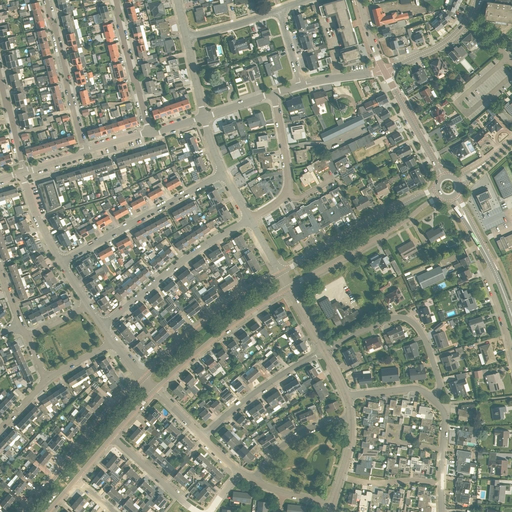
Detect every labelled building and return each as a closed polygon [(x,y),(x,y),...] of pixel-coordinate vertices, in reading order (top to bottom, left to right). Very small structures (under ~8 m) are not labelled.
[(227,4),(230,4),(229,0),(219,0),(221,4),(214,6),(216,14),(224,12),(224,9),(228,8),(227,4)] [(352,22),(352,21),(351,19),(349,19),(346,9),(348,9),(345,0),(338,0),(334,1),(334,4),(325,7),(325,5),(319,7),(322,17),(337,13),(341,27),(337,29),(338,33),(343,32),(345,38),(346,42),(348,42),(349,47),(357,44),(358,44),(356,36),(354,37),(352,32),(355,31),(354,28),(353,28),(352,29),(350,22),(351,22),(352,22)] [(446,9),(447,10),(453,12),(454,13),(456,9),(457,10),(460,3),(453,0),(451,4),(450,5),(448,5),(446,9)] [(511,0),(496,0),(496,3),(495,3),(487,2),(485,20),(506,23),(506,24),(508,24),(508,23),(511,23),(511,22),(511,0),(511,1),(511,0)] [(129,15),(136,13),(135,10),(137,9),(136,6),(145,4),(144,1),(133,3),(134,6),(127,8),(129,15)] [(31,4),(33,10),(41,8),(39,2),(31,4)] [(64,13),(72,11),(70,2),(66,2),(66,3),(59,5),(60,10),(63,10),(64,13)] [(101,13),(108,12),(107,6),(104,6),(103,3),(98,5),(99,8),(101,13)] [(152,11),(154,17),(165,15),(163,6),(162,6),(161,4),(159,4),(158,3),(149,5),(150,11),(152,11)] [(405,19),(405,20),(413,18),(412,12),(399,15),(398,12),(396,12),(392,13),(392,14),(386,16),(385,13),(383,14),(381,7),(373,10),(377,26),(385,24),(403,20),(405,19)] [(205,22),(204,17),(202,8),(197,9),(198,15),(196,15),(198,24),(205,22)] [(440,17),(441,18),(438,21),(443,26),(448,22),(448,21),(451,18),(450,17),(452,15),(446,11),(444,10),(441,10),(442,11),(441,11),(443,13),(441,15),(439,16),(440,17)] [(63,23),(74,20),(82,18),(81,15),(73,16),(74,16),(74,15),(77,15),(76,11),(73,12),(73,11),(72,11),(64,13),(65,16),(62,16),(63,23)] [(99,24),(102,23),(108,21),(107,18),(110,18),(108,12),(101,13),(96,15),(99,24)] [(134,24),(141,22),(141,19),(140,19),(138,12),(136,13),(129,15),(131,21),(134,21),(134,24)] [(303,21),(303,19),(301,14),(294,16),(296,23),(303,21)] [(384,37),(391,35),(390,31),(399,28),(406,26),(405,20),(405,19),(403,20),(385,24),(386,30),(382,31),(384,37)] [(44,20),(36,22),(37,29),(45,27),(44,20)] [(68,31),(76,29),(74,20),(63,23),(65,29),(68,28),(68,31)] [(298,30),(305,27),(305,25),(308,23),(307,20),(303,21),(296,23),(298,30)] [(105,33),(113,31),(111,24),(109,24),(108,21),(102,23),(105,33)] [(443,26),(438,21),(432,25),(438,31),(443,26)] [(142,32),(145,31),(143,25),(144,25),(143,22),(141,22),(134,24),(135,27),(132,28),(134,34),(142,32)] [(169,33),(167,24),(167,22),(159,24),(161,34),(160,35),(161,38),(161,39),(165,38),(167,37),(166,34),(169,33)] [(0,32),(1,37),(8,36),(7,32),(10,31),(8,24),(0,26),(0,32)] [(68,41),(76,39),(79,38),(83,37),(81,33),(78,33),(77,29),(76,29),(68,31),(69,34),(66,35),(68,41)] [(39,38),(46,36),(45,30),(37,32),(39,38)] [(268,37),(271,36),(269,30),(261,32),(263,38),(258,39),(260,47),(270,44),(268,37)] [(417,35),(414,36),(414,37),(417,43),(416,43),(419,42),(419,43),(423,41),(422,37),(423,36),(422,31),(421,30),(416,32),(417,35)] [(107,43),(113,41),(112,38),(115,37),(113,31),(105,33),(102,33),(103,40),(106,39),(107,43)] [(144,40),(142,32),(134,34),(135,40),(138,40),(139,43),(146,41),(146,39),(144,40)] [(462,41),(469,50),(482,39),(476,33),(473,35),(471,33),(462,41)] [(311,35),(310,36),(309,34),(300,36),(302,43),(313,40),(311,35)] [(4,50),(11,48),(10,44),(16,43),(15,40),(16,40),(15,36),(8,38),(9,41),(3,43),(4,50)] [(40,44),(48,42),(46,36),(39,38),(40,44)] [(69,47),(72,47),(73,49),(78,48),(82,47),(81,44),(80,44),(79,38),(76,39),(68,41),(69,47)] [(167,53),(171,52),(175,51),(173,40),(165,41),(165,38),(161,39),(161,38),(155,40),(157,47),(164,46),(164,47),(165,53),(167,53)] [(392,50),(399,48),(404,46),(403,42),(398,44),(397,41),(398,41),(397,38),(390,40),(392,50)] [(248,49),(247,44),(245,39),(236,42),(235,39),(229,41),(233,55),(239,53),(239,51),(248,49)] [(313,47),(313,48),(315,47),(314,45),(313,40),(302,43),(304,50),(313,47)] [(110,52),(118,50),(116,43),(114,44),(113,41),(107,43),(110,52)] [(138,52),(146,50),(149,50),(147,41),(146,41),(139,43),(140,45),(137,46),(138,52)] [(42,50),(49,48),(48,42),(40,44),(42,50)] [(361,58),(357,44),(349,47),(345,48),(343,49),(340,49),(341,56),(339,56),(341,63),(347,61),(361,58)] [(217,57),(215,49),(217,48),(216,45),(206,47),(208,57),(209,56),(210,59),(207,60),(208,65),(209,65),(209,66),(210,67),(215,66),(215,65),(215,64),(220,62),(218,56),(217,57)] [(467,53),(464,49),(461,46),(458,48),(456,46),(454,48),(455,50),(452,52),(451,52),(450,52),(449,52),(448,57),(450,57),(454,62),(458,58),(460,56),(462,57),(467,53)] [(42,53),(43,56),(51,55),(49,48),(42,50),(40,51),(40,53),(42,53)] [(79,53),(78,48),(73,49),(73,53),(71,53),(72,59),(80,57),(83,57),(84,57),(83,52),(79,53)] [(7,62),(18,60),(16,50),(10,51),(10,55),(6,56),(7,62)] [(112,62),(118,61),(117,58),(120,57),(118,50),(110,52),(112,62)] [(149,60),(153,59),(152,55),(148,56),(146,50),(138,52),(140,59),(143,58),(144,61),(149,60)] [(32,61),(37,59),(35,52),(30,53),(29,53),(29,56),(30,55),(32,61)] [(308,64),(318,61),(319,60),(317,55),(316,53),(315,54),(306,57),(308,64)] [(279,55),(278,54),(272,56),(274,60),(274,61),(271,62),(271,63),(265,65),(269,76),(274,74),(273,70),(277,69),(277,70),(282,69),(279,59),(280,58),(279,56),(280,56),(279,55)] [(47,65),(54,63),(53,57),(45,59),(47,65)] [(83,57),(80,57),(72,59),(74,66),(77,65),(77,68),(83,67),(82,67),(85,66),(83,57)] [(171,72),(178,70),(177,65),(178,64),(177,59),(168,61),(171,72)] [(13,71),(20,69),(23,69),(22,65),(19,66),(18,60),(7,62),(8,69),(13,68),(13,71)] [(448,71),(446,67),(443,62),(441,64),(439,60),(431,64),(438,77),(448,71)] [(111,73),(123,70),(121,63),(119,64),(118,61),(112,62),(109,63),(110,66),(109,66),(109,67),(111,73)] [(320,67),(318,62),(318,61),(308,64),(310,71),(317,68),(320,67)] [(47,65),(48,71),(56,70),(54,63),(47,65)] [(259,75),(260,74),(257,66),(256,66),(252,67),(252,68),(247,70),(247,69),(237,72),(236,70),(236,69),(235,69),(238,76),(240,75),(243,83),(243,82),(250,79),(251,82),(256,81),(255,76),(259,74),(259,75)] [(77,79),(93,75),(92,72),(87,73),(84,73),(83,67),(77,68),(78,72),(75,72),(77,79)] [(144,76),(152,74),(151,71),(157,70),(156,67),(143,70),(144,76)] [(414,79),(415,79),(417,82),(418,83),(419,84),(420,84),(421,83),(426,80),(427,80),(427,79),(427,77),(426,77),(427,77),(422,67),(416,71),(416,72),(412,74),(413,76),(412,77),(412,78),(413,78),(413,79),(414,79)] [(11,82),(22,79),(20,69),(13,71),(14,74),(10,75),(11,82)] [(50,78),(57,76),(56,70),(48,71),(49,75),(43,77),(43,76),(37,78),(38,80),(44,79),(50,78)] [(117,82),(123,80),(122,78),(125,77),(123,70),(111,73),(113,80),(114,83),(117,82)] [(174,79),(175,79),(180,77),(178,70),(171,72),(168,73),(167,73),(168,77),(167,77),(169,84),(175,82),(174,79)] [(85,87),(92,85),(91,81),(94,81),(93,77),(93,75),(77,79),(78,85),(84,83),(85,87)] [(465,82),(461,76),(457,79),(462,85),(465,82)] [(24,89),(22,79),(11,82),(13,88),(17,87),(18,90),(24,89)] [(120,92),(128,90),(126,83),(123,83),(123,80),(117,82),(114,83),(114,86),(118,85),(120,92)] [(147,88),(158,86),(158,85),(160,85),(160,82),(157,83),(156,81),(154,82),(153,80),(146,82),(147,88)] [(228,90),(226,85),(225,83),(213,87),(216,94),(228,90)] [(89,96),(88,93),(95,92),(95,91),(96,91),(95,88),(96,88),(95,85),(95,84),(92,85),(85,87),(86,90),(80,92),(82,98),(89,96)] [(52,91),(47,92),(47,94),(52,93),(60,91),(58,85),(51,87),(52,91)] [(149,94),(154,92),(155,95),(163,93),(162,90),(159,91),(158,86),(147,88),(149,94)] [(14,95),(16,101),(26,99),(25,94),(29,92),(28,88),(24,89),(18,90),(19,94),(14,95)] [(427,103),(435,98),(429,88),(420,92),(424,99),(425,98),(427,103)] [(122,102),(123,101),(128,100),(127,97),(130,96),(128,90),(120,92),(121,98),(121,99),(122,102)] [(54,99),(61,97),(60,91),(52,93),(54,99)] [(314,94),(316,104),(328,101),(327,96),(326,92),(318,94),(317,93),(314,94)] [(191,107),(188,100),(189,99),(188,94),(184,95),(186,100),(182,101),(185,109),(191,107)] [(384,104),(389,102),(386,94),(381,96),(384,104)] [(83,105),(96,102),(95,99),(93,100),(92,96),(89,96),(82,98),(83,105)] [(304,108),(302,101),(300,96),(294,98),(295,99),(286,102),(289,112),(304,108)] [(365,114),(373,109),(381,106),(384,104),(381,96),(376,99),(367,103),(365,104),(364,104),(364,105),(361,107),(365,114)] [(61,97),(54,99),(55,105),(63,103),(61,97)] [(22,110),(29,108),(28,105),(26,99),(16,101),(17,108),(22,107),(22,110)] [(179,111),(185,109),(182,101),(176,103),(179,111)] [(167,115),(164,107),(161,108),(160,102),(157,103),(157,104),(159,109),(161,117),(167,115)] [(55,105),(52,106),(54,112),(64,110),(63,103),(55,105)] [(173,113),(170,105),(169,103),(164,105),(164,107),(167,115),(173,113)] [(173,113),(179,111),(176,103),(170,105),(173,113)] [(511,103),(510,105),(508,103),(503,107),(511,116),(511,114),(511,103)] [(347,109),(347,108),(347,107),(347,106),(346,106),(346,105),(345,105),(344,104),(343,104),(342,104),(341,105),(340,105),(340,106),(339,107),(339,108),(339,109),(339,110),(340,110),(340,111),(341,112),(342,112),(343,112),(344,112),(345,112),(346,111),(347,110),(347,109)] [(320,114),(317,105),(313,106),(311,107),(315,115),(320,114)] [(383,111),(381,106),(373,109),(365,114),(361,115),(364,120),(375,115),(379,123),(380,123),(384,121),(383,120),(390,116),(389,115),(390,114),(389,112),(388,113),(387,110),(386,110),(387,110),(384,111),(383,111)] [(439,123),(445,120),(443,117),(444,116),(441,110),(440,110),(438,107),(432,111),(434,114),(433,115),(436,120),(437,120),(439,123)] [(20,121),(28,119),(27,115),(34,113),(33,108),(29,108),(22,110),(23,113),(19,114),(20,121)] [(490,108),(487,110),(493,117),(496,115),(490,108)] [(155,119),(161,117),(159,109),(152,111),(155,119)] [(259,127),(266,125),(262,113),(255,115),(256,117),(248,120),(251,129),(259,126),(259,127)] [(365,123),(364,120),(361,115),(346,122),(339,126),(328,131),(325,132),(320,135),(324,142),(342,133),(347,131),(365,123)] [(99,128),(102,135),(108,133),(106,126),(105,123),(103,117),(100,118),(102,124),(103,127),(99,128)] [(132,126),(138,124),(136,117),(130,119),(132,126)] [(502,127),(494,118),(485,126),(491,133),(495,130),(497,132),(502,127)] [(27,129),(32,128),(33,128),(32,124),(30,125),(28,119),(20,121),(22,127),(26,126),(27,129)] [(126,128),(132,126),(130,119),(124,120),(126,128)] [(120,130),(126,128),(124,120),(118,122),(120,130)] [(448,142),(456,137),(454,134),(455,134),(456,132),(455,130),(453,129),(452,130),(450,126),(454,124),(451,120),(445,124),(447,127),(447,128),(444,130),(446,134),(445,134),(446,136),(445,137),(448,142)] [(225,134),(239,130),(240,132),(246,130),(243,121),(237,123),(236,121),(232,123),(228,125),(227,125),(223,126),(225,134)] [(390,133),(394,131),(393,129),(396,127),(393,121),(386,125),(382,127),(387,135),(390,133)] [(120,130),(118,122),(112,124),(114,132),(120,130)] [(382,128),(380,123),(379,123),(368,130),(370,134),(382,128)] [(108,133),(114,132),(112,124),(106,126),(108,133)] [(294,140),(306,138),(305,131),(304,125),(291,127),(292,132),(292,131),(294,140)] [(96,137),(102,135),(99,128),(93,129),(96,137)] [(90,139),(96,137),(93,129),(87,131),(90,139)] [(489,136),(486,132),(483,129),(474,138),(481,146),(488,140),(486,138),(489,136)] [(396,142),(402,139),(399,133),(388,138),(390,141),(394,139),(396,142)] [(370,134),(355,141),(359,148),(365,145),(374,141),(370,134)] [(70,145),(76,143),(74,135),(68,137),(70,145)] [(259,149),(263,148),(268,147),(267,140),(268,140),(268,135),(258,137),(259,142),(258,142),(259,149)] [(64,146),(70,145),(68,137),(62,139),(64,146)] [(189,146),(196,143),(194,137),(185,140),(184,139),(179,140),(181,145),(188,142),(189,146)] [(64,146),(62,139),(56,141),(58,148),(64,146)] [(58,148),(56,141),(50,142),(52,150),(58,148)] [(359,148),(355,141),(352,143),(348,144),(352,152),(359,148)] [(46,152),(52,150),(50,142),(44,144),(46,152)] [(235,159),(241,156),(244,154),(242,148),(239,142),(228,147),(230,152),(232,152),(235,159)] [(192,152),(194,152),(199,150),(196,143),(189,146),(186,148),(188,152),(184,153),(184,154),(178,156),(180,161),(188,158),(194,156),(192,152)] [(463,158),(468,156),(461,143),(452,149),(455,156),(457,155),(460,160),(462,158),(463,158)] [(40,154),(46,152),(44,144),(37,146),(40,154)] [(169,152),(168,149),(166,144),(160,146),(162,154),(169,152)] [(34,155),(40,154),(37,146),(31,148),(34,155)] [(156,156),(162,154),(160,146),(154,148),(156,156)] [(399,159),(412,152),(409,146),(394,153),(394,152),(390,154),(394,161),(394,162),(399,159)] [(28,157),(34,155),(31,148),(25,150),(28,157)] [(150,158),(156,156),(154,148),(148,150),(150,158)] [(306,161),(305,152),(304,149),(295,151),(297,163),(306,161)] [(144,159),(150,158),(148,150),(141,151),(144,159)] [(138,161),(144,159),(141,151),(135,153),(138,161)] [(137,161),(138,161),(135,153),(129,155),(131,163),(134,162),(135,165),(136,165),(138,164),(137,161)] [(263,169),(272,167),(271,160),(272,160),(271,156),(264,157),(263,153),(258,154),(259,162),(262,162),(263,169)] [(4,156),(6,163),(12,162),(10,154),(4,156)] [(125,165),(131,163),(129,155),(123,157),(125,165)] [(410,167),(412,166),(416,164),(413,158),(411,159),(410,155),(404,159),(407,165),(400,168),(402,173),(410,169),(410,167)] [(201,156),(195,159),(194,156),(188,158),(189,163),(192,162),(194,167),(204,163),(201,156)] [(117,159),(120,170),(120,169),(126,168),(125,165),(123,157),(117,159)] [(327,164),(331,162),(328,157),(320,161),(319,160),(310,165),(313,171),(316,169),(318,173),(328,167),(327,164)] [(339,171),(341,174),(347,171),(349,169),(346,163),(349,161),(347,157),(346,157),(342,159),(334,164),(335,166),(336,166),(339,171)] [(112,160),(106,162),(109,175),(115,173),(115,171),(114,168),(112,160)] [(103,177),(109,175),(106,162),(99,164),(103,177)] [(245,179),(256,173),(249,162),(240,167),(243,174),(245,179)] [(191,172),(193,176),(198,175),(197,173),(206,169),(204,163),(194,167),(195,170),(191,172)] [(99,178),(103,177),(99,164),(93,166),(96,174),(97,177),(98,180),(99,185),(101,184),(99,178)] [(310,173),(313,171),(310,165),(306,167),(309,171),(302,175),(303,176),(300,178),(304,186),(315,180),(310,173)] [(87,168),(89,176),(96,174),(93,166),(87,168)] [(347,185),(353,182),(349,175),(355,172),(353,167),(349,169),(347,171),(341,174),(342,176),(345,182),(347,185)] [(81,169),(83,177),(89,176),(87,168),(81,169)] [(425,182),(423,177),(421,173),(418,168),(410,172),(414,179),(415,182),(409,185),(408,185),(407,182),(406,182),(405,183),(409,190),(412,188),(425,182)] [(504,199),(511,195),(511,184),(504,168),(494,177),(504,199)] [(83,185),(85,184),(84,180),(83,177),(81,169),(75,171),(77,179),(78,182),(82,181),(83,185)] [(71,181),(77,179),(75,171),(69,173),(71,181)] [(62,175),(65,183),(71,181),(69,173),(62,175)] [(58,185),(56,186),(58,195),(61,194),(59,188),(66,186),(65,183),(62,175),(56,177),(58,185)] [(181,184),(178,177),(178,178),(176,175),(171,178),(172,181),(175,187),(181,184)] [(175,187),(172,181),(169,183),(166,177),(163,178),(166,184),(169,190),(175,187)] [(378,184),(379,187),(376,189),(379,196),(385,193),(386,195),(390,193),(387,188),(391,186),(387,179),(378,184)] [(58,195),(56,186),(54,180),(39,184),(48,212),(61,205),(58,195)] [(262,186),(266,193),(271,190),(271,191),(275,188),(270,180),(267,182),(265,183),(266,184),(262,186)] [(405,183),(406,182),(405,180),(403,181),(403,180),(401,181),(402,182),(401,182),(402,184),(395,188),(399,195),(409,190),(405,183)] [(139,183),(142,189),(146,196),(149,194),(152,200),(158,197),(154,191),(151,192),(149,189),(147,190),(142,181),(139,183)] [(164,193),(160,188),(163,186),(161,182),(152,187),(154,191),(158,197),(164,193)] [(262,186),(260,183),(251,188),(254,193),(257,192),(259,197),(266,193),(262,186)] [(368,192),(371,190),(370,186),(362,191),(365,197),(359,200),(357,198),(353,200),(358,210),(362,208),(370,204),(366,195),(369,194),(368,192)] [(342,192),(340,188),(340,187),(338,189),(338,188),(332,191),(332,192),(329,193),(332,199),(334,198),(335,197),(334,195),(338,193),(342,201),(346,199),(342,192)] [(20,198),(19,196),(17,189),(10,191),(12,198),(13,200),(20,198)] [(134,195),(137,200),(140,206),(146,203),(143,197),(146,196),(142,189),(137,192),(137,193),(134,195)] [(212,199),(219,195),(216,189),(209,193),(212,199)] [(477,195),(476,195),(477,197),(476,198),(476,199),(483,214),(492,209),(488,200),(492,198),(488,189),(478,193),(477,195)] [(5,200),(12,198),(10,191),(3,193),(5,200)] [(123,208),(120,210),(123,216),(129,212),(126,207),(128,206),(128,205),(125,199),(121,192),(118,193),(119,197),(117,198),(123,208)] [(334,202),(332,199),(329,193),(327,195),(327,194),(321,197),(321,198),(318,199),(325,211),(327,210),(325,206),(329,204),(331,207),(336,205),(334,202)] [(209,201),(212,207),(214,205),(216,205),(222,201),(219,195),(212,199),(209,201)] [(137,200),(134,202),(131,197),(129,199),(128,197),(125,199),(128,205),(131,204),(134,210),(140,206),(137,200)] [(321,213),(325,211),(318,199),(316,201),(316,200),(310,203),(311,204),(308,205),(311,211),(317,207),(321,213)] [(353,211),(350,206),(346,199),(342,201),(346,208),(339,211),(342,217),(345,215),(345,216),(351,212),(353,211)] [(195,210),(198,208),(195,203),(194,201),(189,204),(192,211),(195,210)] [(187,214),(192,211),(189,204),(183,207),(187,214)] [(310,219),(314,217),(311,211),(308,205),(306,206),(305,206),(304,207),(303,205),(300,207),(301,209),(300,209),(300,210),(297,211),(301,219),(304,217),(303,215),(307,213),(310,219)] [(339,211),(336,205),(331,207),(335,214),(332,215),(328,209),(327,210),(325,211),(328,216),(331,223),(334,221),(335,222),(340,218),(342,217),(339,211)] [(222,216),(229,212),(225,206),(218,210),(222,216)] [(123,216),(120,210),(116,211),(114,207),(111,209),(117,219),(123,216)] [(182,217),(187,214),(183,207),(178,210),(182,217)] [(53,224),(61,220),(58,214),(65,211),(64,208),(50,215),(52,217),(50,219),(53,224)] [(210,216),(218,212),(216,208),(210,211),(208,213),(210,216)] [(176,220),(182,217),(178,210),(172,213),(176,220)] [(304,223),(301,219),(297,211),(295,212),(289,215),(289,216),(286,217),(289,223),(290,223),(296,219),(299,225),(303,223),(304,223)] [(329,224),(331,223),(328,216),(325,211),(321,213),(324,220),(318,223),(321,229),(324,227),(324,228),(330,224),(329,224)] [(106,225),(112,222),(107,212),(101,215),(103,219),(106,225)] [(219,217),(220,219),(222,223),(232,218),(229,212),(222,216),(219,217)] [(170,223),(169,221),(167,216),(161,219),(165,226),(170,223)] [(106,225),(103,219),(100,220),(98,217),(95,218),(100,228),(106,225)] [(285,225),(288,232),(293,229),(290,223),(289,223),(286,217),(284,219),(284,218),(278,221),(278,222),(275,224),(278,229),(285,225)] [(313,234),(319,230),(321,229),(318,223),(314,217),(310,219),(304,223),(303,223),(310,235),(313,233),(313,234)] [(26,219),(17,222),(20,228),(28,225),(26,219)] [(160,229),(165,226),(161,219),(156,222),(160,229)] [(60,231),(67,227),(66,225),(63,226),(61,220),(53,224),(55,230),(58,229),(60,231)] [(78,225),(75,220),(71,222),(74,227),(75,227),(77,231),(79,229),(83,237),(89,234),(84,224),(77,227),(77,226),(78,225)] [(95,231),(93,226),(90,221),(84,224),(89,234),(95,231)] [(155,232),(160,229),(156,222),(151,225),(155,232)] [(212,229),(209,223),(201,227),(201,228),(205,234),(210,230),(212,229)] [(296,227),(299,233),(296,235),(299,241),(302,239),(302,240),(308,236),(310,235),(303,223),(299,225),(296,227)] [(22,234),(26,233),(31,231),(28,225),(20,228),(22,234)] [(154,232),(155,232),(151,225),(146,228),(149,235),(154,232)] [(200,237),(205,234),(201,228),(201,227),(196,231),(200,237)] [(149,235),(146,228),(140,231),(144,238),(149,235)] [(426,233),(431,242),(432,243),(441,238),(444,235),(445,235),(443,230),(442,231),(440,228),(434,231),(433,229),(426,233)] [(195,240),(200,237),(196,231),(193,232),(191,229),(189,231),(191,234),(195,240)] [(296,235),(295,233),(293,229),(288,232),(292,238),(285,241),(288,247),(291,245),(292,246),(298,242),(297,242),(299,241),(296,235)] [(61,241),(69,237),(66,231),(61,234),(58,235),(61,241)] [(138,247),(139,249),(142,248),(142,246),(138,241),(141,239),(143,243),(144,247),(148,250),(150,248),(147,245),(144,238),(140,231),(134,234),(136,237),(133,238),(138,247)] [(195,240),(191,234),(186,237),(190,244),(195,240)] [(511,234),(496,241),(500,250),(511,245),(511,234)] [(238,244),(245,241),(241,235),(235,238),(238,244)] [(28,246),(36,243),(33,237),(23,241),(25,247),(27,246),(28,246)] [(74,242),(73,238),(70,240),(69,237),(61,241),(64,247),(74,242)] [(134,247),(131,241),(128,237),(122,240),(126,247),(129,245),(131,249),(134,247)] [(185,247),(190,244),(186,237),(182,239),(181,240),(181,241),(185,247)] [(126,247),(122,240),(116,244),(119,249),(117,251),(119,255),(121,254),(125,252),(128,250),(127,249),(126,247)] [(180,250),(185,247),(181,241),(181,240),(176,244),(174,242),(172,244),(175,248),(177,247),(180,250)] [(240,251),(244,249),(248,246),(245,241),(238,244),(234,246),(237,251),(236,251),(236,252),(234,254),(235,257),(241,254),(240,251)] [(417,251),(415,246),(412,242),(404,246),(398,249),(404,259),(408,256),(417,251)] [(30,252),(33,251),(38,249),(36,243),(28,246),(30,252)] [(222,246),(225,251),(225,252),(234,246),(232,243),(229,245),(228,243),(222,246)] [(9,252),(8,249),(7,246),(0,248),(0,250),(1,255),(9,252)] [(113,258),(116,257),(110,247),(104,250),(108,257),(108,256),(109,258),(110,260),(113,258)] [(175,254),(170,248),(165,252),(170,258),(175,254)] [(224,256),(222,252),(220,248),(214,251),(219,259),(224,256)] [(105,258),(108,257),(104,250),(98,254),(104,264),(107,262),(105,258)] [(209,255),(214,263),(219,259),(214,251),(209,255)] [(244,263),(254,257),(251,251),(243,256),(241,254),(235,257),(237,260),(241,258),(244,263)] [(11,258),(10,255),(9,252),(1,255),(4,261),(11,258)] [(165,261),(160,256),(158,258),(153,252),(152,253),(151,254),(154,257),(156,260),(161,265),(165,261)] [(165,261),(170,258),(165,252),(160,256),(165,261)] [(387,267),(386,265),(390,263),(386,256),(382,258),(382,256),(380,258),(378,254),(370,258),(372,262),(370,263),(373,268),(379,265),(382,270),(382,269),(383,270),(384,270),(386,270),(386,269),(387,268),(386,267),(387,267)] [(37,265),(44,260),(41,255),(34,259),(37,265)] [(249,268),(257,263),(254,257),(244,263),(243,263),(247,269),(249,268)] [(455,269),(471,262),(468,257),(460,260),(461,262),(454,266),(455,269)] [(210,267),(207,262),(204,258),(198,262),(203,269),(205,271),(210,268),(213,273),(216,271),(212,265),(210,267)] [(89,266),(91,265),(86,259),(82,261),(83,262),(76,267),(79,272),(86,268),(89,266)] [(46,270),(44,268),(48,266),(44,260),(37,265),(34,267),(35,269),(38,267),(40,270),(32,275),(34,278),(41,274),(41,273),(46,270)] [(161,265),(156,260),(154,261),(151,264),(156,270),(161,265)] [(395,260),(391,262),(391,263),(397,274),(401,271),(395,260)] [(143,267),(139,263),(138,262),(135,264),(138,268),(142,272),(141,272),(146,278),(151,273),(146,268),(144,270),(142,268),(143,267)] [(193,265),(198,272),(203,269),(198,262),(193,265)] [(11,272),(18,269),(16,263),(9,266),(11,272)] [(249,271),(251,274),(254,272),(254,273),(261,269),(257,263),(249,268),(250,270),(249,271)] [(230,269),(234,274),(240,270),(236,265),(230,269)] [(83,278),(91,273),(90,273),(92,271),(89,266),(86,268),(79,272),(83,278)] [(445,276),(442,270),(440,266),(417,277),(422,289),(446,278),(445,276)] [(13,278),(20,275),(18,269),(11,272),(13,278)] [(194,277),(191,273),(188,269),(183,273),(190,282),(195,278),(199,283),(201,281),(196,275),(194,277)] [(98,276),(101,274),(105,272),(104,270),(96,274),(89,278),(91,281),(87,284),(90,289),(98,284),(98,285),(101,283),(99,281),(100,279),(98,277),(99,277),(98,276)] [(464,280),(472,277),(469,270),(460,273),(461,277),(456,279),(459,286),(466,283),(464,280)] [(45,283),(54,277),(51,271),(44,276),(46,279),(43,280),(44,283),(45,282),(45,283)] [(142,281),(146,278),(141,272),(137,276),(142,281)] [(196,275),(201,281),(204,279),(208,276),(206,272),(201,275),(199,273),(196,275)] [(178,277),(183,284),(186,282),(188,284),(190,282),(183,273),(178,277)] [(25,280),(30,278),(29,275),(24,277),(22,278),(20,275),(13,278),(15,283),(22,281),(22,280),(25,280)] [(137,285),(142,281),(137,276),(132,280),(137,285)] [(54,284),(58,282),(54,277),(45,283),(48,288),(42,291),(43,294),(55,288),(56,287),(54,284)] [(236,284),(233,279),(232,277),(226,281),(224,279),(230,288),(236,284)] [(230,288),(224,279),(219,283),(216,279),(213,281),(220,291),(223,289),(225,292),(230,288)] [(132,289),(137,285),(132,280),(127,284),(132,289)] [(179,287),(177,284),(173,280),(168,285),(174,291),(179,287)] [(17,289),(25,286),(22,281),(15,283),(17,289)] [(217,293),(220,291),(213,281),(210,283),(213,287),(207,291),(207,290),(213,300),(219,295),(217,293)] [(388,282),(377,288),(380,294),(383,292),(383,290),(390,285),(388,282)] [(101,290),(98,285),(98,284),(90,289),(94,295),(101,290)] [(128,293),(132,289),(127,284),(123,288),(128,293)] [(176,294),(174,291),(168,285),(163,289),(169,296),(172,293),(174,296),(176,294)] [(19,295),(27,292),(25,286),(17,289),(19,295)] [(213,300),(207,290),(201,295),(194,286),(192,288),(195,293),(199,298),(202,296),(203,297),(208,304),(213,300)] [(128,293),(123,288),(116,293),(117,294),(121,299),(123,297),(128,293)] [(404,299),(402,295),(398,289),(390,293),(391,293),(384,297),(388,304),(395,300),(396,303),(404,299)] [(466,290),(463,292),(462,290),(457,291),(460,299),(461,299),(462,303),(459,304),(459,305),(458,305),(460,309),(460,308),(460,309),(471,305),(472,309),(477,307),(475,300),(474,301),(472,296),(471,296),(470,293),(468,294),(466,291),(467,291),(466,290)] [(21,301),(29,298),(27,292),(19,295),(21,301)] [(66,307),(72,304),(66,292),(64,294),(65,297),(62,299),(66,307)] [(162,301),(164,299),(159,292),(154,296),(162,306),(164,304),(162,301)] [(202,301),(199,298),(195,293),(192,295),(194,298),(189,302),(192,306),(196,312),(202,308),(199,304),(202,301)] [(55,312),(60,309),(57,301),(55,299),(54,295),(52,296),(55,303),(51,304),(55,312)] [(101,306),(109,301),(105,296),(98,301),(101,306)] [(159,308),(162,306),(154,296),(149,300),(154,307),(157,305),(159,308)] [(350,307),(349,308),(347,309),(344,304),(340,306),(338,302),(332,305),(328,298),(329,298),(328,298),(319,303),(319,304),(319,303),(324,311),(323,311),(323,312),(324,312),(328,319),(328,320),(332,318),(336,326),(342,323),(344,326),(344,325),(352,321),(360,316),(360,317),(360,316),(357,310),(356,311),(353,313),(350,307)] [(66,307),(62,299),(57,301),(60,309),(66,307)] [(112,307),(110,304),(114,302),(112,299),(109,301),(101,306),(105,312),(112,307)] [(51,304),(50,302),(46,303),(45,300),(42,301),(49,315),(55,312),(51,304)] [(196,312),(192,306),(188,309),(186,306),(183,308),(177,300),(175,302),(174,301),(174,302),(182,312),(185,309),(191,317),(196,312)] [(44,318),(49,315),(42,301),(40,302),(42,305),(39,307),(40,310),(44,318)] [(180,314),(182,312),(174,302),(172,303),(169,305),(166,309),(169,312),(174,307),(180,314)] [(424,324),(432,321),(432,323),(437,321),(434,315),(431,317),(427,306),(426,307),(424,303),(417,305),(418,310),(419,314),(421,314),(424,324)] [(151,312),(147,308),(144,304),(139,308),(145,315),(146,316),(151,312)] [(281,317),(286,314),(282,306),(274,311),(276,313),(273,315),(276,319),(280,326),(285,323),(281,317)] [(140,319),(145,315),(139,308),(134,312),(140,319)] [(38,321),(44,318),(40,310),(34,313),(38,321)] [(34,313),(33,311),(28,314),(29,316),(32,323),(38,321),(34,313)] [(276,319),(273,315),(271,316),(269,314),(262,318),(266,325),(264,327),(265,328),(269,334),(272,333),(270,329),(269,327),(272,326),(270,323),(276,319)] [(185,321),(180,315),(175,320),(180,326),(185,321)] [(129,326),(134,322),(130,316),(127,319),(129,321),(126,324),(124,321),(119,326),(117,327),(121,333),(129,326)] [(477,336),(485,333),(483,327),(484,326),(482,317),(469,321),(473,336),(476,335),(477,336)] [(175,320),(169,324),(175,330),(180,326),(175,320)] [(448,345),(444,331),(441,332),(439,329),(443,325),(441,322),(434,328),(436,331),(437,331),(438,333),(434,335),(435,335),(438,342),(437,343),(439,349),(448,345)] [(262,329),(260,327),(257,323),(251,327),(258,337),(261,335),(262,335),(264,334),(266,338),(270,336),(269,334),(265,328),(262,329)] [(125,338),(132,332),(133,331),(129,326),(121,333),(125,338)] [(406,338),(404,334),(401,326),(397,328),(397,327),(396,327),(397,329),(388,333),(388,334),(384,335),(387,344),(388,344),(392,342),(391,340),(394,339),(396,342),(406,338)] [(170,334),(167,331),(165,329),(160,333),(158,332),(164,339),(170,334)] [(164,339),(158,332),(156,330),(151,335),(149,332),(147,334),(148,336),(152,340),(152,341),(153,342),(156,340),(159,344),(164,339)] [(287,333),(287,332),(285,334),(288,339),(289,338),(291,343),(300,337),(297,331),(292,334),(290,331),(287,333)] [(130,343),(136,337),(132,332),(125,338),(130,343)] [(250,338),(249,336),(246,332),(239,337),(243,342),(241,343),(245,349),(249,346),(246,342),(250,338)] [(148,336),(147,334),(146,334),(145,333),(139,339),(141,341),(134,347),(138,352),(144,347),(142,344),(145,341),(143,339),(148,336)] [(380,346),(383,345),(380,336),(377,338),(377,337),(372,339),(373,340),(370,341),(369,339),(366,341),(366,340),(365,341),(367,345),(365,346),(364,347),(366,351),(367,352),(369,351),(369,350),(373,348),(374,350),(381,347),(380,346)] [(239,347),(237,344),(234,340),(228,345),(233,351),(230,353),(234,358),(239,354),(236,350),(239,347)] [(156,346),(153,342),(152,341),(144,347),(138,352),(142,357),(148,352),(147,351),(151,347),(153,349),(156,346)] [(300,353),(307,348),(303,342),(296,346),(295,343),(290,346),(293,351),(298,348),(300,353)] [(407,359),(419,355),(416,347),(417,346),(416,342),(403,347),(406,354),(405,354),(407,359)] [(14,352),(20,349),(18,343),(11,346),(13,349),(10,350),(10,351),(6,353),(7,355),(11,353),(14,352)] [(479,347),(485,365),(496,361),(490,344),(479,347)] [(348,366),(351,364),(353,368),(359,365),(357,361),(358,361),(355,355),(356,354),(352,347),(343,353),(347,361),(345,362),(348,366)] [(462,347),(455,349),(456,353),(458,352),(459,355),(464,353),(462,347)] [(17,358),(23,355),(20,349),(14,352),(17,358)] [(229,356),(226,353),(223,349),(217,354),(221,359),(219,361),(224,367),(227,365),(224,361),(226,359),(225,358),(229,356)] [(280,361),(276,358),(276,357),(279,355),(275,350),(273,352),(271,350),(265,355),(269,360),(274,366),(280,361)] [(448,371),(459,367),(456,360),(460,359),(458,353),(442,358),(443,362),(445,362),(448,371)] [(19,364),(26,361),(23,355),(17,358),(19,364)] [(217,364),(216,361),(212,357),(206,362),(210,368),(208,369),(212,374),(217,371),(213,367),(217,364)] [(102,368),(110,363),(106,358),(103,360),(99,363),(102,368)] [(274,366),(269,360),(265,363),(262,359),(258,363),(261,368),(264,365),(269,371),(274,366)] [(22,370),(28,367),(26,361),(19,364),(22,370)] [(261,368),(258,363),(257,362),(252,366),(254,369),(251,372),(256,378),(261,374),(258,370),(261,368)] [(103,375),(113,369),(110,363),(102,368),(100,370),(103,375)] [(425,368),(424,368),(423,364),(417,365),(417,368),(410,369),(411,380),(426,379),(425,368)] [(208,374),(205,370),(202,366),(196,371),(200,376),(198,378),(203,384),(207,380),(205,377),(208,374)] [(25,376),(31,374),(28,367),(22,370),(19,372),(21,376),(17,377),(18,379),(22,378),(25,376)] [(395,378),(398,377),(397,367),(381,369),(383,382),(395,380),(395,378)] [(308,371),(311,378),(314,377),(318,375),(314,368),(308,371)] [(83,379),(91,374),(88,369),(86,370),(85,369),(79,373),(83,379)] [(107,380),(117,374),(113,369),(103,375),(104,375),(107,380)] [(474,371),(475,379),(483,377),(482,370),(474,371)] [(372,382),(371,373),(370,373),(370,371),(363,371),(363,373),(355,374),(356,383),(359,383),(359,384),(364,384),(364,383),(372,382)] [(250,383),(256,378),(251,372),(247,376),(244,373),(240,377),(243,380),(244,382),(247,379),(250,383)] [(73,376),(77,382),(83,379),(79,373),(73,376)] [(456,375),(458,380),(450,383),(454,396),(462,393),(463,397),(467,395),(464,384),(466,383),(465,378),(466,378),(465,373),(456,375)] [(490,391),(499,389),(503,388),(502,382),(501,382),(498,373),(496,374),(496,373),(494,373),(494,374),(486,376),(490,391)] [(31,374),(25,376),(28,382),(34,380),(31,374)] [(115,383),(120,379),(117,374),(107,380),(109,379),(113,384),(109,386),(112,390),(117,386),(115,383)] [(198,381),(194,377),(190,374),(184,380),(189,385),(187,387),(189,388),(188,389),(190,390),(195,395),(199,391),(193,385),(198,381)] [(72,386),(77,382),(73,376),(68,380),(72,386)] [(243,380),(240,377),(239,376),(234,380),(236,383),(233,386),(239,392),(245,387),(241,382),(243,380)] [(307,389),(305,386),(303,383),(301,385),(299,383),(297,379),(291,383),(295,390),(298,389),(301,393),(307,390),(307,389)] [(321,380),(317,382),(313,385),(317,392),(325,387),(321,380)] [(293,392),(295,390),(291,383),(284,386),(288,393),(285,394),(286,395),(285,395),(289,400),(292,398),(291,396),(294,394),(293,392)] [(186,391),(183,388),(180,384),(174,391),(182,399),(187,393),(192,398),(195,395),(190,390),(188,389),(186,391)] [(69,393),(67,391),(65,387),(59,390),(63,396),(65,399),(64,399),(67,403),(68,402),(69,401),(67,397),(66,395),(69,393)] [(234,396),(227,388),(222,392),(218,387),(214,390),(221,398),(223,397),(227,401),(230,399),(234,396)] [(325,396),(329,394),(325,387),(317,392),(320,398),(319,399),(321,402),(326,399),(325,396)] [(57,400),(63,396),(59,390),(53,394),(57,400)] [(283,397),(281,395),(279,391),(272,395),(278,403),(280,401),(283,405),(289,400),(285,395),(283,397)] [(8,406),(13,402),(8,397),(6,395),(3,392),(1,394),(4,396),(1,399),(4,402),(8,406)] [(13,392),(11,394),(8,397),(13,402),(18,397),(13,392)] [(52,403),(57,400),(53,394),(48,397),(52,403)] [(104,399),(101,396),(98,394),(94,399),(100,405),(104,399)] [(275,404),(278,403),(272,395),(266,399),(271,405),(268,407),(272,412),(274,410),(275,410),(278,408),(275,404)] [(53,406),(52,403),(48,397),(42,401),(44,403),(41,405),(46,412),(49,411),(48,409),(51,407),(53,411),(55,410),(53,406)] [(100,405),(94,399),(92,397),(91,398),(91,397),(87,402),(84,400),(82,402),(87,406),(89,404),(95,410),(100,405)] [(223,406),(220,402),(218,400),(213,404),(210,401),(206,404),(210,408),(212,406),(216,410),(219,408),(219,409),(223,406)] [(401,411),(401,406),(396,405),(397,401),(391,400),(390,405),(389,408),(394,408),(393,415),(400,416),(401,411)] [(413,412),(414,405),(408,405),(409,401),(402,400),(401,406),(401,411),(405,412),(405,415),(412,416),(412,417),(413,412)] [(210,408),(206,404),(203,401),(199,404),(204,410),(199,414),(200,415),(206,421),(209,418),(208,418),(211,415),(207,410),(210,408)] [(330,407),(326,409),(327,413),(339,408),(337,401),(329,404),(330,407)] [(0,407),(4,411),(8,406),(4,402),(0,405),(0,407)] [(378,411),(379,403),(369,402),(368,407),(364,406),(363,413),(369,414),(371,414),(371,410),(378,411)] [(265,409),(264,407),(261,403),(255,407),(260,415),(261,414),(263,413),(264,415),(268,413),(269,414),(271,413),(272,412),(268,407),(265,409)] [(458,420),(467,421),(468,417),(472,418),(474,404),(461,406),(461,409),(458,409),(458,412),(459,413),(458,420)] [(44,414),(46,412),(41,405),(40,405),(38,408),(36,406),(31,411),(36,416),(37,416),(39,418),(38,418),(42,421),(44,419),(41,416),(43,413),(44,414)] [(315,417),(313,412),(317,410),(314,405),(308,408),(309,411),(306,412),(308,420),(315,417)] [(422,418),(432,420),(433,414),(429,413),(430,408),(424,407),(421,406),(420,406),(418,413),(422,414),(422,418)] [(249,411),(252,415),(253,417),(250,419),(254,425),(257,423),(257,422),(260,421),(259,419),(260,419),(259,418),(262,417),(261,414),(260,415),(255,407),(249,411)] [(493,420),(504,418),(503,412),(507,411),(506,407),(491,409),(493,420)] [(92,414),(88,411),(86,409),(81,414),(88,419),(92,414)] [(157,419),(158,418),(161,414),(156,409),(151,414),(157,419)] [(32,421),(36,416),(31,411),(27,416),(32,421)] [(88,419),(81,414),(79,411),(74,416),(72,414),(70,416),(74,420),(76,418),(77,419),(83,424),(88,419)] [(308,420),(306,412),(302,414),(300,411),(294,413),(296,419),(300,417),(302,422),(308,420)] [(152,424),(157,419),(151,414),(147,419),(152,424)] [(295,427),(291,421),(294,419),(291,414),(288,416),(289,418),(286,420),(287,422),(284,424),(289,432),(295,427)] [(379,415),(371,414),(369,414),(368,419),(364,418),(363,424),(367,425),(369,425),(374,426),(374,422),(378,423),(379,415)] [(248,421),(246,419),(243,415),(237,421),(243,427),(243,426),(244,428),(242,430),(248,436),(250,433),(245,429),(248,426),(246,424),(248,421)] [(30,423),(32,421),(27,416),(22,421),(27,426),(30,423)] [(425,426),(424,430),(431,431),(435,432),(436,426),(432,425),(432,420),(422,418),(421,425),(425,426)] [(26,428),(27,426),(22,421),(18,426),(23,431),(26,428)] [(80,428),(73,423),(71,422),(67,426),(75,433),(80,428)] [(171,433),(176,428),(171,423),(166,429),(171,433)] [(283,436),(289,432),(284,424),(281,426),(280,424),(277,426),(275,424),(272,426),(273,428),(276,431),(279,429),(283,436)] [(157,434),(160,431),(158,429),(157,430),(155,428),(152,425),(149,427),(157,434)] [(374,426),(369,425),(368,430),(364,430),(363,436),(367,437),(373,438),(374,434),(378,434),(379,427),(374,426)] [(471,443),(473,427),(463,425),(462,430),(458,429),(457,433),(459,433),(457,440),(471,443)] [(71,439),(75,433),(67,426),(63,432),(65,433),(65,434),(71,439)] [(270,434),(266,437),(270,444),(276,440),(273,435),(277,433),(276,431),(273,428),(272,426),(270,427),(271,429),(268,431),(270,434)] [(155,436),(157,434),(149,427),(147,430),(150,433),(151,432),(155,436)] [(144,433),(142,430),(139,428),(134,432),(140,437),(144,433)] [(176,437),(181,432),(176,428),(171,433),(176,437)] [(9,435),(14,439),(18,435),(17,433),(13,430),(9,435)] [(234,436),(232,434),(228,430),(222,437),(227,442),(234,436)] [(431,431),(424,430),(420,430),(418,441),(433,443),(434,437),(430,436),(431,431)] [(509,431),(504,431),(497,431),(494,430),(494,435),(495,435),(495,445),(504,446),(504,447),(505,447),(505,446),(507,446),(508,436),(509,436),(509,431)] [(135,442),(140,437),(134,432),(130,437),(135,442)] [(258,445),(262,443),(264,447),(270,444),(266,437),(264,433),(259,436),(259,435),(252,440),(258,445)] [(143,449),(145,451),(150,456),(158,448),(154,444),(156,441),(155,440),(156,440),(159,437),(159,436),(157,434),(155,436),(147,445),(143,449)] [(9,444),(14,439),(9,435),(4,440),(9,444)] [(65,441),(61,437),(59,436),(57,438),(55,440),(55,441),(54,441),(60,446),(65,441)] [(180,442),(185,446),(190,440),(185,436),(180,442)] [(240,440),(239,441),(234,436),(227,442),(233,448),(236,444),(239,447),(243,442),(240,440)] [(378,438),(373,438),(367,437),(366,442),(362,441),(361,448),(363,448),(369,449),(370,445),(376,446),(378,438)] [(45,441),(43,443),(47,447),(49,445),(50,446),(56,451),(60,446),(54,441),(55,441),(52,438),(48,444),(45,441)] [(0,444),(4,449),(9,444),(4,440),(0,444)] [(165,449),(168,446),(170,444),(165,440),(161,444),(165,449)] [(195,445),(190,440),(185,446),(187,449),(185,452),(187,454),(195,445)] [(329,440),(326,445),(331,448),(334,443),(329,440)] [(243,458),(250,451),(244,445),(244,444),(243,442),(239,447),(241,449),(237,452),(243,458)] [(261,449),(257,445),(256,445),(250,451),(243,458),(248,463),(255,457),(253,455),(256,452),(257,453),(261,449)] [(155,460),(160,454),(156,450),(158,448),(150,456),(155,460)] [(379,450),(369,449),(363,448),(363,453),(359,453),(358,459),(362,460),(366,460),(366,456),(377,458),(379,450)] [(53,455),(47,450),(42,455),(48,460),(53,455)] [(472,452),(462,451),(457,450),(456,453),(458,454),(457,460),(469,462),(470,459),(471,459),(472,452)] [(42,455),(39,458),(31,451),(30,452),(27,455),(35,462),(37,459),(44,465),(48,460),(42,455)] [(507,461),(496,460),(496,453),(489,452),(489,467),(493,467),(493,474),(506,475),(507,461)] [(116,465),(117,465),(118,463),(121,460),(115,454),(110,460),(116,465)] [(160,464),(165,458),(160,454),(155,460),(160,464)] [(200,464),(205,458),(200,454),(195,459),(200,464)] [(27,467),(27,468),(35,475),(40,469),(35,464),(34,465),(33,464),(35,462),(27,455),(26,457),(31,462),(27,467)] [(410,467),(412,457),(411,457),(411,460),(410,466),(406,465),(407,459),(400,458),(398,467),(399,467),(398,468),(403,469),(403,473),(409,474),(410,467)] [(422,469),(423,461),(418,461),(419,458),(412,457),(410,467),(415,468),(415,472),(421,473),(422,469)] [(164,469),(170,463),(165,458),(160,464),(164,469)] [(205,468),(210,462),(205,458),(200,464),(205,468)] [(399,467),(398,467),(394,466),(395,459),(388,458),(387,461),(387,464),(386,469),(392,469),(391,473),(397,474),(398,468),(399,467)] [(430,460),(425,459),(423,459),(423,461),(422,469),(427,470),(426,474),(432,475),(434,467),(429,466),(430,460)] [(119,467),(117,465),(116,465),(110,460),(106,465),(112,471),(110,473),(116,478),(117,477),(117,478),(119,476),(115,472),(119,467)] [(372,461),(366,460),(362,460),(361,465),(357,464),(356,471),(360,471),(360,474),(370,476),(370,473),(364,472),(364,467),(371,468),(372,461)] [(469,462),(457,460),(456,464),(457,464),(456,471),(470,474),(471,463),(469,463),(469,462)] [(210,472),(215,467),(210,462),(205,468),(210,472)] [(169,473),(175,467),(170,463),(164,469),(169,473)] [(20,470),(18,473),(23,476),(25,474),(26,475),(31,479),(35,475),(27,468),(27,467),(22,472),(20,470)] [(214,477),(219,471),(215,467),(210,472),(214,477)] [(130,478),(135,472),(131,468),(125,474),(130,478)] [(102,470),(98,475),(103,480),(106,482),(110,477),(114,481),(116,478),(110,473),(108,475),(102,470)] [(23,476),(18,473),(16,471),(14,473),(19,477),(14,482),(15,483),(23,489),(28,483),(21,478),(23,476)] [(179,482),(184,476),(179,471),(174,477),(179,482)] [(219,471),(214,477),(219,481),(224,475),(219,471)] [(133,484),(137,480),(140,477),(135,472),(130,478),(133,480),(130,484),(132,486),(130,489),(129,488),(131,491),(136,486),(133,484)] [(99,486),(103,480),(98,475),(93,481),(99,486)] [(183,486),(189,480),(184,476),(179,482),(183,486)] [(120,480),(117,478),(117,477),(116,478),(114,481),(110,486),(112,488),(107,493),(113,498),(118,491),(114,487),(120,480)] [(503,491),(505,491),(505,486),(499,485),(499,480),(491,479),(490,484),(494,485),(494,491),(490,491),(489,500),(504,501),(502,501),(503,491)] [(144,491),(149,485),(145,481),(139,486),(144,491)] [(471,483),(461,482),(456,481),(455,484),(457,485),(456,491),(455,491),(455,492),(465,493),(465,489),(470,490),(471,483)] [(18,494),(23,489),(15,483),(14,482),(10,487),(7,484),(5,487),(10,490),(16,496),(18,494)] [(209,492),(213,487),(209,483),(207,486),(205,488),(201,493),(206,498),(210,493),(209,492)] [(155,493),(153,491),(154,490),(149,485),(144,491),(147,493),(145,496),(149,500),(154,495),(155,493)] [(132,491),(131,491),(129,488),(125,493),(126,493),(125,494),(122,492),(123,492),(120,490),(118,491),(113,498),(118,503),(123,497),(125,499),(128,495),(132,491)] [(355,493),(349,492),(347,504),(355,505),(355,504),(356,505),(356,501),(359,501),(360,499),(361,494),(362,490),(355,489),(355,493)] [(392,502),(394,492),(394,490),(389,489),(388,494),(383,493),(381,503),(388,504),(389,501),(392,502)] [(400,498),(404,498),(405,490),(400,489),(399,493),(394,492),(392,502),(392,503),(399,504),(400,498)] [(419,500),(428,502),(430,502),(431,497),(430,497),(431,491),(418,489),(417,497),(419,497),(419,500)] [(381,503),(383,493),(383,491),(378,490),(377,494),(372,493),(371,501),(370,504),(378,505),(378,503),(381,503)] [(372,492),(367,491),(366,495),(361,494),(360,499),(359,505),(367,506),(368,500),(371,501),(372,493),(372,492)] [(241,502),(242,493),(234,492),(233,501),(241,502)] [(470,494),(465,493),(455,492),(455,495),(456,495),(455,502),(469,504),(470,494)] [(202,502),(206,498),(201,493),(196,497),(202,502)] [(250,503),(251,494),(242,493),(241,502),(250,503)] [(14,498),(11,495),(10,494),(5,499),(11,504),(15,499),(14,498)] [(146,505),(148,506),(150,504),(151,506),(153,507),(156,503),(161,508),(167,501),(161,495),(158,499),(154,495),(149,500),(146,504),(145,504),(146,505)] [(85,508),(89,503),(81,496),(76,501),(85,508)] [(6,509),(11,504),(5,499),(3,501),(1,499),(0,499),(0,503),(0,504),(6,509)] [(128,511),(133,506),(134,504),(134,503),(129,499),(122,507),(128,511)] [(427,507),(428,502),(419,500),(418,507),(424,508),(423,511),(425,511),(430,511),(432,507),(427,507)] [(82,511),(85,509),(85,508),(76,501),(71,507),(77,511),(82,511)] [(258,510),(267,511),(268,503),(259,502),(258,510)]
